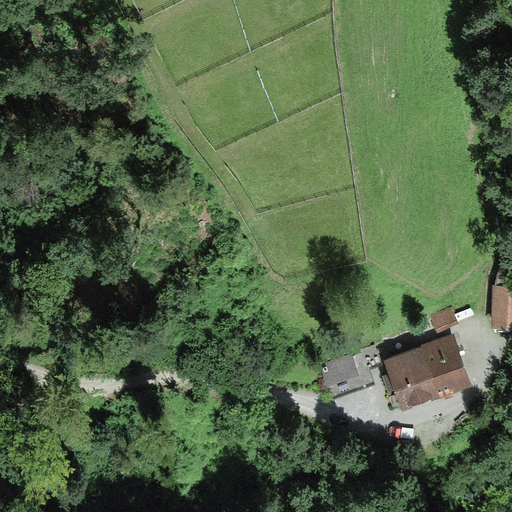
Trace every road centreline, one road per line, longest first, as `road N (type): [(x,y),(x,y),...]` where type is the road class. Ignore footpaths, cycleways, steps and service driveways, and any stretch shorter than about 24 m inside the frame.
road 1 (track): [(490,351),(481,382),(443,413),(376,425),(245,387),(140,380)]
road 2 (track): [(0,357),(49,376),(140,380),(0,431)]
